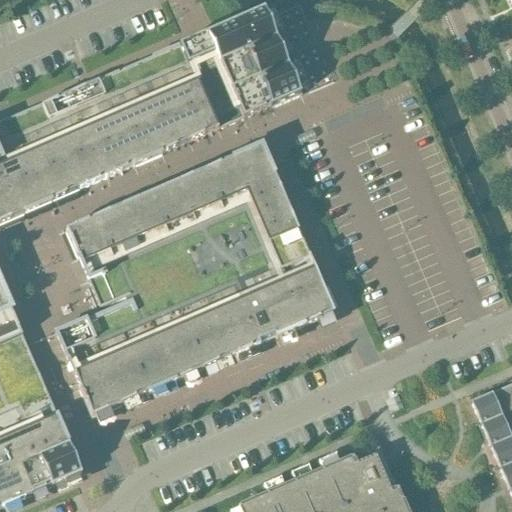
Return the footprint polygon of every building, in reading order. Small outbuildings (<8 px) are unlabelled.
[(0,124),(0,227),(301,98),(264,11),(0,124)] [(102,316),(55,336),(92,421),(96,419),(260,348),(259,346),(275,340),(276,342),(334,317),(267,161),(261,149),(94,221),(94,220),(64,233),(77,262),(78,262),(99,312),(100,312),(102,316)] [(0,511),(81,477),(0,287),(0,511)] [(511,386),(471,404),(480,427),(511,412),(511,386)] [(511,439),(511,412),(480,427),(490,449),(511,439)] [(511,439),(490,449),(499,471),(511,465),(511,439)] [(404,511),(380,453),(243,511),(404,511)] [(509,494),(511,492),(511,465),(499,471),(509,494)]
